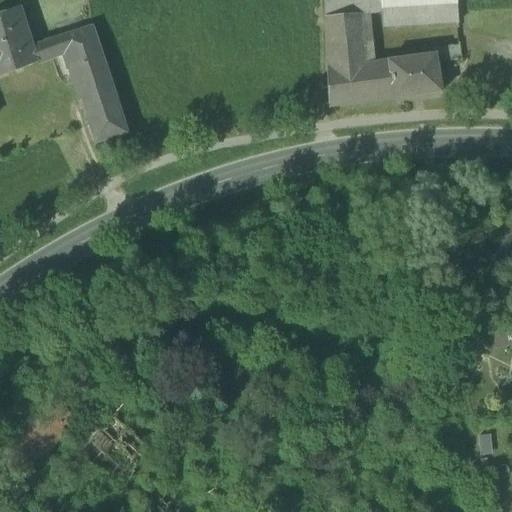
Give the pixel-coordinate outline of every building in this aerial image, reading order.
[(382,15),(382,10),(379,10),(378,0),(324,0),(325,18),(326,70),(328,109),(393,100),(387,62),(365,65),(363,16),(382,15)] [(456,0),(378,0),(379,10),(382,10),(456,6),(456,0)] [(458,24),(456,6),(382,10),(382,15),(383,29),(458,24)] [(0,34),(3,33),(15,72),(36,63),(32,47),(20,8),(0,16),(0,34)] [(64,52),(69,68),(101,57),(91,28),(85,30),(59,38),(64,52)] [(0,77),(15,72),(3,33),(0,34),(0,77)] [(64,52),(59,38),(56,39),(45,43),(50,58),(64,52)] [(36,63),(50,58),(45,43),(32,47),(36,63)] [(435,55),(436,64),(460,61),(458,47),(456,47),(456,50),(433,50),(434,56),(435,55)] [(387,62),(393,100),(441,94),(436,64),(435,55),(434,56),(413,58),(404,60),(387,62)] [(90,129),(95,145),(127,134),(101,57),(69,68),(90,129)] [(504,325),(481,331),(487,352),(509,346),(504,325)] [(0,436),(0,448),(29,473),(77,418),(42,388),(0,436)] [(172,422),(134,391),(78,451),(88,466),(81,476),(88,492),(105,507),(100,511),(131,511),(140,502),(130,492),(156,462),(147,453),(172,422)] [(490,436),(478,437),(480,457),(492,456),(490,436)]
